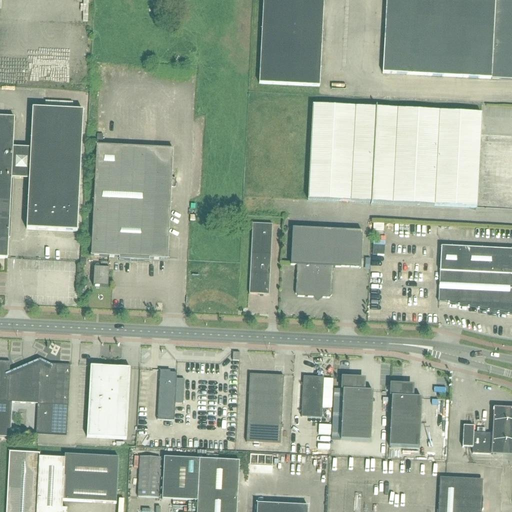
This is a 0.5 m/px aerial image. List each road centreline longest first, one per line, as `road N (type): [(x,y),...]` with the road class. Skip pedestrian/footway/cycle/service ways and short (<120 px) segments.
road 1 (tertiary): [(472,359),(377,343),(0,325)]
road 2 (unknown): [(511,209),(311,200)]
road 3 (unknown): [(435,240),(435,307),(511,320)]
